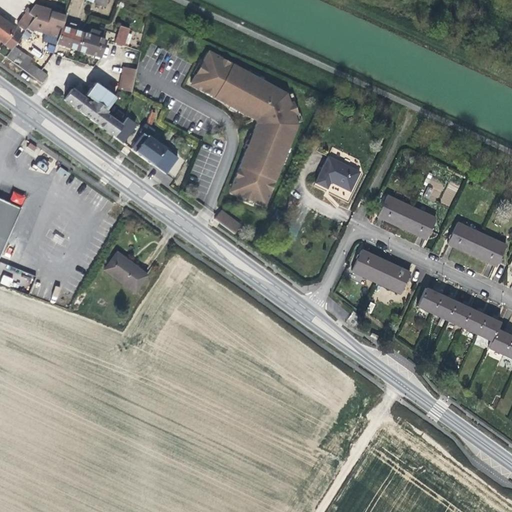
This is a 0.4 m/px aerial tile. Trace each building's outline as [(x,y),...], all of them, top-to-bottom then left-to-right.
[(17,26),(24,31),(26,28),(58,38),(57,44),(100,57),(105,41),(98,38),(100,32),(90,29),(89,35),(77,32),(78,26),(69,22),(67,28),(62,27),(65,17),(33,6),(29,11),(26,8),(24,12),(25,13),(17,26)] [(13,63),(42,83),(47,76),(31,64),(34,60),(14,46),(21,37),(13,31),(14,28),(0,17),(0,41),(11,50),(6,57),(13,63)] [(114,44),(124,47),(129,29),(119,26),(114,44)] [(46,51),(54,53),(56,45),(49,43),(46,51)] [(205,52),(189,82),(196,86),(195,88),(207,95),(243,114),(253,119),(255,124),(231,184),(233,185),(230,193),(262,206),(265,198),(267,199),(277,174),(292,135),(296,125),(293,115),(296,113),(292,101),(288,102),(284,93),(214,54),(212,56),(205,52)] [(132,90),(136,70),(123,67),(118,89),(131,92),(132,90)] [(122,123),(120,125),(104,113),(115,97),(94,82),(83,98),(71,89),(63,100),(122,142),(135,125),(126,118),(122,123)] [(131,149),(165,174),(177,157),(147,136),(155,113),(150,112),(143,134),(142,134),(131,149)] [(33,151),(37,146),(30,142),(27,147),(33,151)] [(358,173),(327,158),(315,182),(326,188),(329,181),(337,185),(349,190),(358,173)] [(448,183),(439,202),(449,206),(458,187),(448,183)] [(435,218),(386,196),(376,216),(425,239),(435,218)] [(0,256),(3,249),(21,208),(0,198),(0,256)] [(234,234),(242,225),(221,209),(214,218),(234,234)] [(505,246),(456,223),(447,243),(495,266),(505,246)] [(409,273),(361,250),(355,262),(351,271),(400,293),(404,284),(409,273)] [(117,252),(104,270),(134,292),(147,275),(138,268),(137,269),(131,265),(124,259),(124,258),(117,252)] [(0,283),(10,287),(13,278),(3,275),(0,283)] [(491,341),(496,330),(499,323),(426,289),(418,307),(491,341)] [(86,294),(80,291),(71,307),(77,310),(86,294)] [(511,337),(496,330),(491,341),(488,348),(511,359),(511,337)]
